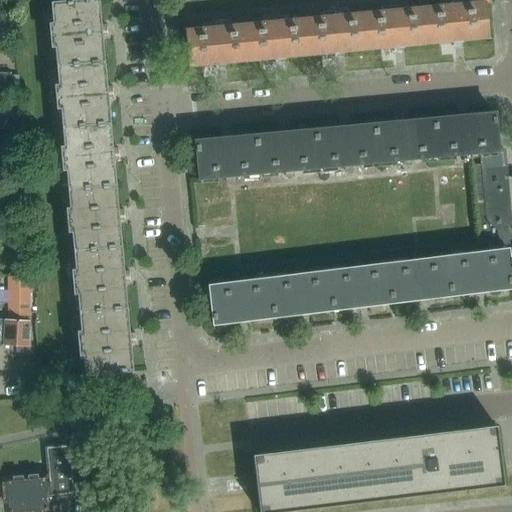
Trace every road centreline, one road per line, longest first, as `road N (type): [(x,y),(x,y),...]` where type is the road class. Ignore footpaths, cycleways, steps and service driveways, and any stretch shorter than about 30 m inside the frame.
road 1 (residential): [(162,110),(511,78)]
road 2 (residential): [(187,364),(511,324)]
road 3 (residential): [(187,364),(162,110)]
